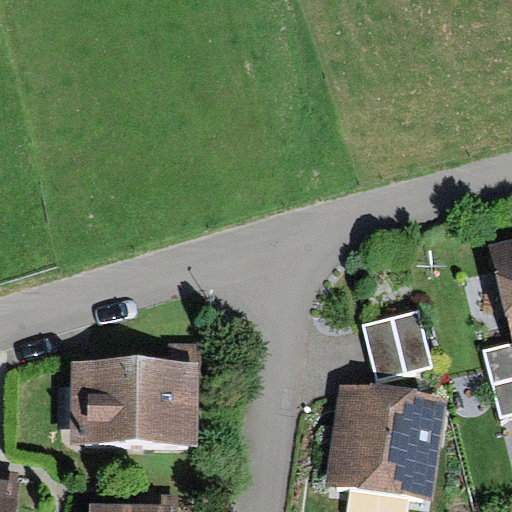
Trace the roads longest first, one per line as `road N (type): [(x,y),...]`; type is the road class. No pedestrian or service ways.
road 1 (residential): [(0,326),(267,242)]
road 2 (residential): [(259,511),(283,334),(267,242)]
road 3 (residential): [(267,242),(511,178)]
